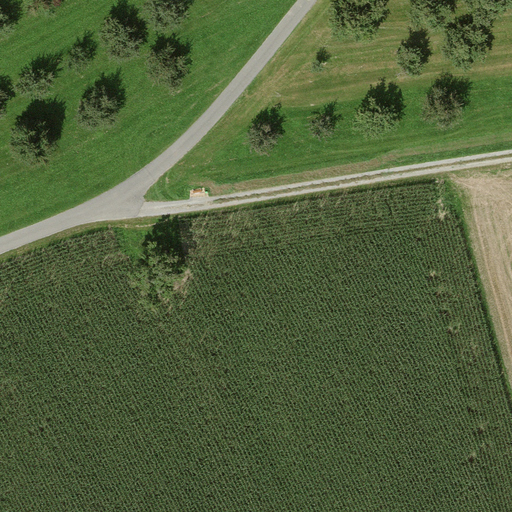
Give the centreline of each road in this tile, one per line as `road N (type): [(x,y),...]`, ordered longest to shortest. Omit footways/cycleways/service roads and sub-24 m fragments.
road 1 (track): [(86,213),(167,210),(511,159)]
road 2 (track): [(312,0),(183,149),(135,188),(0,248)]
